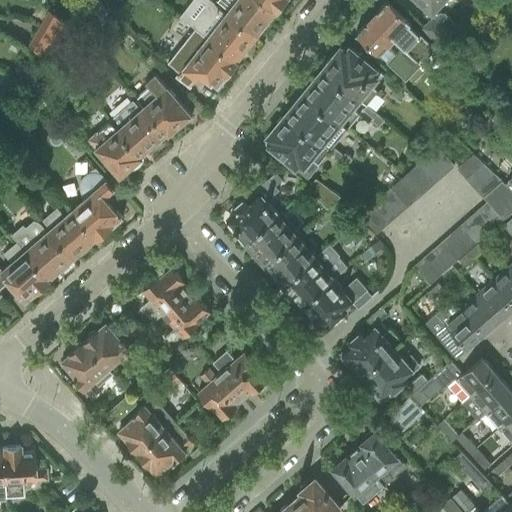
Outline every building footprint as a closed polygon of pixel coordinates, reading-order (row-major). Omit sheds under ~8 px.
[(262,0),(235,0),(227,11),(256,35),(261,29),(262,30),(268,23),(266,22),(275,10),(262,0)] [(262,0),(275,10),(277,11),(285,0),(262,0)] [(386,0),(372,16),(416,58),(420,62),(435,47),(419,32),(420,31),(387,0),(386,0)] [(421,0),(435,12),(445,0),(421,0)] [(195,27),(198,29),(198,27),(210,37),(209,37),(238,61),(239,61),(237,59),(246,48),(247,48),(253,42),(252,41),(255,36),(256,35),(227,11),(226,12),(218,6),(213,5),(211,4),(200,18),(196,15),(190,23),(195,27)] [(36,5),(31,14),(41,20),(43,17),(46,10),(36,5)] [(48,40),(33,31),(25,44),(45,55),(48,50),(54,39),(57,34),(59,35),(65,26),(67,26),(69,22),(47,9),(46,10),(43,17),(54,23),(50,30),(53,32),(48,40)] [(372,16),(356,32),(356,33),(400,75),(416,58),(372,16)] [(457,41),(435,16),(424,27),(446,51),(457,41)] [(37,23),(33,31),(48,40),(53,32),(50,30),(54,23),(43,17),(41,20),(39,24),(37,23)] [(195,27),(168,62),(180,72),(177,75),(190,85),(201,71),(218,85),(238,61),(209,37),(210,37),(198,27),(198,29),(195,27)] [(54,39),(48,50),(57,55),(63,44),(54,39)] [(326,66),(323,69),(361,100),(367,105),(378,91),(373,87),(381,77),(376,73),(378,71),(349,46),(346,50),(342,47),(333,59),(329,59),(325,64),(326,66)] [(30,51),(23,63),(35,70),(42,57),(30,51)] [(149,56),(142,62),(149,70),(157,63),(149,56)] [(323,69),(305,92),(340,121),(348,128),(360,114),(354,109),(361,100),(323,69)] [(145,105),(144,105),(168,132),(169,134),(171,132),(172,134),(182,125),(181,124),(192,114),(156,73),(146,81),(150,86),(138,97),(145,105)] [(37,76),(28,85),(39,96),(48,87),(37,76)] [(392,94),(399,100),(405,94),(388,79),(384,83),(394,92),(392,94)] [(305,92),(287,114),(325,145),(331,149),(334,146),(348,128),(340,121),(305,92)] [(0,93),(0,113),(4,116),(14,102),(0,93)] [(160,139),(164,135),(168,132),(144,105),(141,108),(134,100),(112,119),(142,154),(151,147),(152,148),(161,140),(160,139)] [(367,105),(364,110),(373,117),(370,120),(379,127),(385,120),(367,105)] [(271,132),(268,136),(271,139),(272,140),(271,140),(269,143),(271,145),(284,156),(298,167),(309,176),(316,168),(330,150),(331,149),(325,145),(287,114),(284,117),(281,118),(277,122),(277,125),(271,132)] [(142,154),(112,119),(88,139),(120,176),(132,166),(134,167),(136,167),(138,166),(139,165),(140,164),(141,162),(142,161),(142,160),(141,158),(143,156),(142,154)] [(439,145),(429,154),(445,172),(455,164),(439,145)] [(331,149),(330,150),(341,159),(347,165),(348,164),(353,159),(346,153),(344,154),(334,146),(331,149)] [(429,154),(420,162),(435,180),(445,172),(429,154)] [(467,178),(484,163),(474,154),(458,168),(467,178)] [(420,162),(410,170),(426,189),(435,180),(420,162)] [(493,171),(484,163),(467,178),(475,187),(493,171)] [(84,197),(73,207),(74,209),(97,236),(99,237),(123,216),(105,196),(114,188),(106,178),(105,179),(95,167),(90,172),(87,173),(84,175),(82,177),(81,180),(80,181),(79,184),(79,185),(79,186),(79,188),(80,189),(81,192),(82,194),(84,197)] [(410,170),(400,179),(416,197),(426,189),(410,170)] [(493,171),(475,187),(483,196),(502,180),(493,171)] [(245,239),(246,241),(279,212),(268,199),(271,196),(272,197),(279,190),(269,178),(256,189),(259,192),(250,200),(247,197),(234,208),(237,211),(228,219),(235,227),(237,231),(237,235),(241,239),(245,239)] [(310,187),(319,197),(330,188),(317,178),(310,187)] [(400,179),(391,187),(407,205),(416,197),(400,179)] [(511,212),(511,189),(502,180),(483,196),(487,201),(503,220),(511,212)] [(391,187),(381,195),(397,214),(407,205),(391,187)] [(330,188),(319,197),(329,208),(341,196),(330,188)] [(381,195),(372,204),(387,222),(397,214),(381,195)] [(487,201),(478,210),(494,228),(503,220),(487,201)] [(387,222),(372,204),(362,212),(378,230),(387,222)] [(58,206),(43,219),(50,227),(47,229),(58,242),(61,239),(62,240),(75,255),(78,252),(80,254),(81,254),(82,253),(83,253),(84,253),(84,252),(85,252),(85,251),(86,251),(87,250),(87,249),(88,248),(88,247),(88,246),(87,245),(97,236),(74,209),(73,207),(65,214),(58,206)] [(478,210),(468,218),(484,236),(494,228),(478,210)] [(246,241),(265,263),(298,235),(298,234),(279,212),(246,241)] [(468,218),(458,226),(475,245),(484,236),(468,218)] [(511,235),(511,262),(509,265),(511,268),(511,218),(503,225),(511,235)] [(23,224),(13,233),(19,240),(50,277),(60,268),(61,269),(62,269),(63,269),(64,269),(65,269),(65,268),(66,268),(67,267),(68,266),(69,265),(69,264),(70,263),(70,262),(69,261),(72,258),(75,255),(62,240),(61,239),(58,242),(47,229),(41,222),(34,219),(26,227),(23,224)] [(458,226),(449,235),(465,253),(475,245),(458,226)] [(265,263),(284,285),(316,257),(316,256),(317,255),(298,234),(298,235),(265,263)] [(449,235),(439,243),(455,262),(465,253),(449,235)] [(0,289),(11,281),(27,300),(51,278),(50,277),(19,240),(5,252),(11,260),(1,269),(0,266),(0,289)] [(475,245),(468,251),(474,257),(483,249),(477,242),(475,245)] [(439,243),(430,251),(446,270),(455,262),(439,243)] [(284,285),(301,305),(335,278),(336,277),(348,266),(339,256),(340,255),(330,244),(317,255),(316,256),(316,257),(284,285)] [(430,251),(420,260),(436,278),(446,270),(430,251)] [(465,253),(459,259),(464,265),(474,257),(468,251),(465,253)] [(420,260),(414,265),(430,284),(436,278),(420,260)] [(144,305),(141,308),(152,322),(156,318),(163,312),(189,290),(182,283),(185,280),(172,265),(164,273),(163,271),(143,288),(152,298),(144,305)] [(511,268),(509,265),(493,279),(511,301),(511,268)] [(335,278),(301,305),(302,306),(302,310),(306,315),(310,315),(313,318),(314,317),(321,326),(330,318),(333,321),(345,310),(342,307),(351,300),(359,307),(371,296),(366,290),(367,289),(356,277),(344,287),(336,277),(335,278)] [(511,301),(493,279),(477,294),(499,320),(511,308),(511,301)] [(440,283),(430,291),(435,297),(445,289),(440,283)] [(156,318),(152,322),(165,337),(176,327),(183,336),(188,331),(203,318),(202,317),(211,310),(198,295),(195,297),(189,290),(163,312),(156,318)] [(477,294),(460,308),(483,334),(499,320),(477,294)] [(483,334),(460,308),(453,299),(425,323),(442,342),(453,333),(466,348),(483,334)] [(353,345),(344,353),(353,364),(353,368),(357,373),(361,373),(363,375),(396,346),(403,341),(400,337),(391,327),(387,330),(380,323),(383,321),(381,319),(388,313),(382,307),(368,319),(375,327),(366,335),(363,332),(358,337),(351,343),(353,345)] [(133,319),(124,327),(133,338),(142,330),(133,319)] [(88,338),(85,340),(108,367),(121,356),(128,365),(139,355),(122,336),(121,337),(107,321),(97,330),(93,331),(88,335),(88,338)] [(143,332),(133,340),(141,350),(151,342),(143,332)] [(108,367),(85,340),(82,342),(79,342),(74,346),(74,349),(63,359),(76,375),(75,376),(92,395),(102,386),(95,378),(108,367)] [(396,346),(363,375),(382,397),(391,389),(393,392),(406,381),(404,378),(415,368),(417,370),(422,365),(411,353),(406,358),(396,346)] [(227,350),(213,362),(214,363),(221,372),(242,396),(250,390),(252,393),(267,380),(264,376),(271,369),(266,363),(260,357),(254,362),(245,351),(235,360),(227,350)] [(449,385),(463,402),(470,395),(496,373),(482,356),(463,372),(453,360),(451,361),(451,360),(432,377),(444,390),(449,385)] [(207,382),(197,391),(201,396),(214,411),(215,410),(223,418),(238,405),(235,403),(242,396),(221,372),(217,375),(210,367),(201,375),(207,382)] [(478,404),(470,411),(477,419),(485,412),(511,389),(496,373),(470,395),(478,404)] [(163,385),(168,391),(181,379),(177,374),(163,385)] [(421,374),(409,386),(414,392),(419,387),(427,380),(421,374)] [(414,392),(410,395),(411,396),(419,405),(428,397),(419,387),(414,392)] [(485,412),(499,429),(511,417),(511,390),(511,389),(485,412)] [(129,393),(107,412),(115,421),(137,403),(129,393)] [(137,448),(139,450),(175,419),(164,407),(154,395),(135,412),(136,414),(120,428),(129,439),(127,440),(135,449),(137,448)] [(411,396),(394,415),(405,427),(424,410),(419,405),(411,396)] [(511,417),(499,429),(511,443),(511,417)] [(444,418),(437,424),(452,441),(459,435),(444,418)] [(175,419),(139,450),(141,452),(139,454),(147,463),(149,461),(158,472),(174,458),(175,460),(195,443),(175,419)] [(365,441),(355,449),(386,485),(394,478),(393,477),(406,466),(376,431),(374,433),(373,432),(372,432),(370,433),(369,434),(368,435),(367,436),(366,437),(366,438),(365,440),(365,441)] [(462,444),(471,454),(478,448),(469,438),(462,444)] [(21,445),(2,446),(5,495),(24,494),(23,486),(36,485),(35,480),(48,479),(47,468),(35,469),(34,451),(21,452),(21,445)] [(478,448),(471,454),(480,464),(486,458),(478,448)] [(336,466),(334,468),(347,483),(363,502),(377,491),(378,492),(386,485),(355,449),(345,458),(344,458),(343,458),(342,458),(341,459),(340,459),(339,460),(338,461),(337,462),(337,463),(336,464),(336,465),(336,466)] [(456,460),(481,487),(489,480),(463,453),(456,460)] [(511,454),(510,453),(503,459),(509,466),(511,463),(511,454)] [(503,459),(493,468),(499,475),(509,466),(503,459)] [(308,489),(298,498),(310,511),(339,511),(342,509),(317,481),(316,482),(313,482),(308,486),(308,489)] [(450,495),(449,496),(463,511),(511,511),(511,503),(506,498),(505,497),(497,504),(492,509),(494,511),(493,511),(481,511),(461,488),(452,496),(450,495)] [(280,511),(310,511),(298,498),(289,505),(286,505),(281,509),(280,511)]
